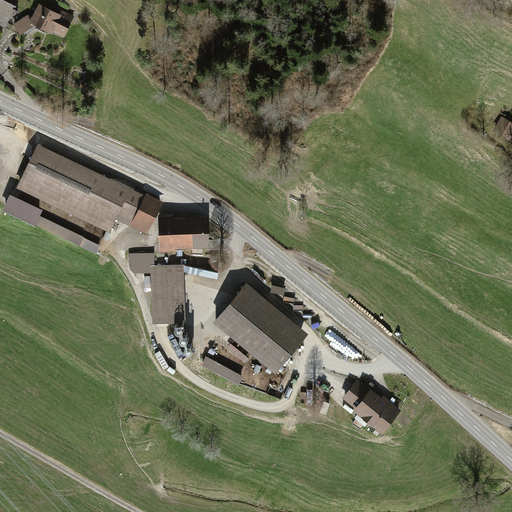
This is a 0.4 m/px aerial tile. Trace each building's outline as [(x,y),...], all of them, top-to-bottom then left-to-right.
[(0,0),(0,27),(5,30),(16,9),(0,0)] [(37,5),(30,20),(27,16),(14,27),(14,28),(11,31),(16,37),(20,35),(23,38),(36,28),(63,40),(73,17),(58,10),(57,14),(37,5)] [(93,73),(85,72),(84,79),(92,81),(93,73)] [(511,137),(511,121),(504,117),(492,138),(507,146),(511,137)] [(145,195),(37,145),(17,189),(109,232),(118,213),(132,220),(129,227),(148,235),(164,201),(146,193),(145,195)] [(209,248),(209,217),(174,218),(174,215),(158,215),(159,252),(176,252),(176,249),(209,248)] [(123,223),(118,220),(111,233),(117,236),(123,223)] [(183,266),(150,267),(151,325),(184,325),(183,266)] [(307,334),(246,283),(213,323),(274,373),(307,334)] [(381,399),(357,381),(342,400),(355,410),(353,412),(382,435),(402,410),(384,396),(381,399)]
